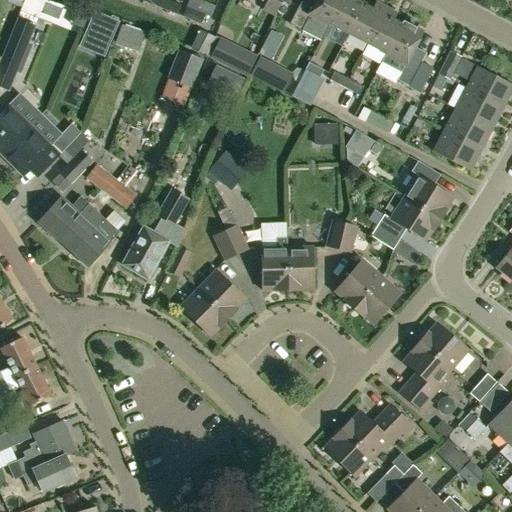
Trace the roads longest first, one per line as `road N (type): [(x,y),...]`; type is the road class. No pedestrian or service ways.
road 1 (residential): [(130,511),(117,456),(56,329)]
road 2 (residential): [(361,367),(315,326),(293,320),(272,326),(214,382)]
road 3 (residential): [(214,382),(176,344),(136,322),(99,316),(56,329)]
road 4 (residential): [(511,157),(449,257),(448,275)]
road 5 (residential): [(361,367),(448,275)]
